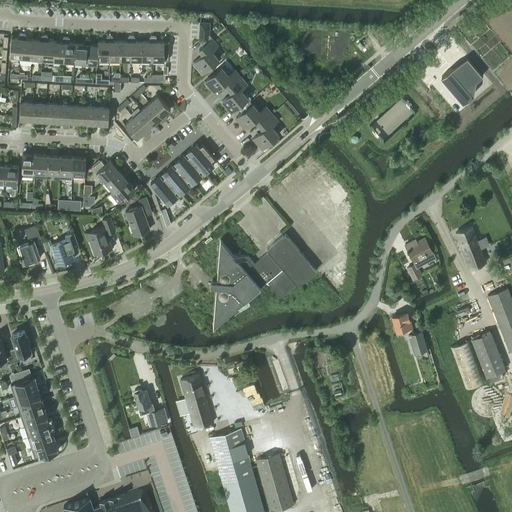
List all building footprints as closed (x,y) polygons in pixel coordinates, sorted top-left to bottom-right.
[(199,41),(202,45),(208,41),(209,32),(205,32),(200,31),(199,31),(199,41)] [(17,59),(19,60),(22,33),(19,33),(17,38),(10,37),(9,56),(17,57),(17,59)] [(24,34),(22,33),(19,60),(20,60),(20,62),(30,63),(30,58),(32,39),(25,39),(24,34)] [(41,62),(43,35),(40,35),(39,40),(32,39),(30,58),(39,59),(38,62),(41,62)] [(52,60),(54,41),(47,40),(46,36),(43,35),(41,62),(46,63),(46,59),(52,60)] [(108,59),(108,36),(105,36),(104,40),(97,40),(97,45),(96,59),(108,59)] [(119,59),(119,40),(113,40),(111,36),(108,36),(108,59),(119,59)] [(130,59),(130,36),(127,36),(126,40),(119,40),(119,59),(130,59)] [(141,59),(141,40),(135,40),(133,36),(130,36),(130,59),(141,59)] [(152,64),(152,60),(152,36),(149,36),(148,40),(141,40),(141,59),(148,59),(148,64),(152,64)] [(164,60),(164,40),(157,40),(155,36),(152,36),(152,60),(164,60)] [(62,64),(65,37),(62,37),(60,42),(54,41),(52,60),(60,60),(60,64),(62,64)] [(68,37),(65,37),(62,64),(64,64),(68,64),(68,61),(74,62),(75,43),(69,42),(68,37)] [(218,59),(211,51),(218,45),(212,38),(208,41),(202,45),(198,49),(203,54),(193,62),(202,73),(218,59)] [(360,42),(357,44),(361,49),(364,46),(367,43),(363,38),(360,42)] [(85,62),(86,39),(84,39),(82,43),(75,43),(74,62),(82,62),(81,65),(85,66),(85,62)] [(96,63),(96,59),(97,45),(91,44),(90,39),(86,39),(85,62),(85,66),(89,66),(89,63),(96,63)] [(452,66),(444,73),(465,98),(474,91),(469,85),(483,72),(468,55),(454,68),(452,66)] [(227,74),(220,67),(204,81),(213,91),(223,82),(227,87),(240,76),(234,69),(227,74)] [(230,111),(246,97),(239,89),(246,83),(240,76),(227,87),(231,92),(221,101),(230,111)] [(120,81),(119,81),(113,81),(112,90),(120,91),(120,81)] [(165,120),(167,118),(165,113),(170,109),(158,95),(150,102),(165,120)] [(31,119),(32,102),(19,101),(18,119),(31,119)] [(44,120),(45,103),(32,102),(31,119),(44,120)] [(165,120),(150,102),(141,109),(153,123),(158,119),(162,122),(165,120)] [(57,121),(57,103),(45,103),(44,120),(57,121)] [(69,121),(70,104),(57,103),(57,121),(69,121)] [(252,103),(236,117),(244,127),(254,119),(259,124),(272,113),(265,105),(259,111),(252,103)] [(82,122),(82,105),(70,104),(69,121),(82,122)] [(94,123),(95,105),(82,105),(82,122),(94,123)] [(107,123),(108,106),(95,105),(94,123),(107,123)] [(148,134),(150,132),(149,127),(153,123),(141,109),(133,116),(148,134)] [(263,129),(253,137),(262,148),(267,143),(271,148),(279,140),(275,136),(278,134),(271,126),(278,120),(272,113),(259,124),(263,129)] [(148,134),(133,116),(124,124),(137,138),(141,134),(146,136),(148,134)] [(187,151),(190,155),(201,168),(204,172),(214,164),(210,160),(214,157),(202,144),(199,147),(196,143),(187,151)] [(33,177),(34,154),(22,154),(21,171),(21,176),(33,177)] [(46,178),(46,173),(45,173),(46,155),(34,154),(33,177),(46,178)] [(201,168),(190,155),(187,157),(184,154),(174,162),(177,165),(189,179),(192,182),(201,174),(198,170),(201,168)] [(58,179),(60,156),(46,155),(45,173),(46,173),(54,173),(54,179),(58,179)] [(71,179),(71,174),(72,157),(60,156),(58,179),(59,179),(59,178),(71,179)] [(84,175),(85,158),(85,157),(72,157),(71,174),(84,175)] [(104,181),(105,181),(118,170),(109,160),(104,164),(101,161),(102,161),(101,160),(100,161),(99,160),(92,165),(93,166),(92,167),(93,168),(96,171),(101,177),(99,179),(102,183),(104,181)] [(165,176),(176,189),(179,193),(189,185),(186,181),(189,179),(177,165),(174,168),(172,164),(162,172),(165,176)] [(18,166),(5,165),(4,182),(12,183),(12,188),(17,188),(17,183),(18,166)] [(113,191),(126,180),(118,170),(105,181),(113,190),(113,191)] [(174,191),(176,189),(165,176),(162,178),(159,175),(150,183),(167,203),(177,195),(174,191)] [(121,200),(135,189),(126,180),(113,191),(113,190),(110,193),(118,203),(121,200)] [(84,185),(83,196),(88,196),(88,195),(91,193),(91,191),(92,185),(84,185)] [(83,196),(83,206),(88,206),(89,206),(94,202),(94,196),(88,196),(88,195),(88,196),(83,196)] [(133,234),(133,235),(149,229),(144,215),(151,212),(145,197),(138,200),(140,206),(125,211),(130,226),(132,226),(134,233),(133,234)] [(90,240),(95,255),(112,248),(107,234),(115,230),(110,216),(102,219),(104,225),(84,233),(87,241),(90,240)] [(23,264),(39,258),(33,240),(40,238),(34,224),(24,229),(28,241),(16,246),(23,264)] [(486,262),(481,248),(487,245),(484,237),(477,240),(472,226),(455,232),(469,269),(486,262)] [(56,265),(73,258),(71,251),(74,250),(73,247),(78,245),(73,232),(64,235),(65,238),(51,244),(54,251),(51,252),(56,265)] [(316,270),(285,233),(266,249),(268,251),(255,263),(248,255),(232,254),(219,240),(216,275),(207,283),(215,292),(213,327),(266,281),(280,297),(297,282),(299,285),(316,270)] [(432,252),(425,237),(416,241),(415,239),(405,244),(414,261),(432,252)] [(413,279),(421,275),(415,263),(407,268),(413,279)] [(453,308),(470,300),(459,272),(441,280),(453,308)] [(510,352),(511,351),(511,299),(507,287),(487,295),(510,352)] [(411,327),(407,313),(404,313),(392,316),(396,332),(411,327)] [(15,348),(10,350),(13,360),(14,361),(32,355),(23,331),(11,335),(15,348)] [(414,354),(427,349),(421,331),(408,335),(414,354)] [(491,331),(471,338),(486,376),(490,375),(492,380),(503,375),(501,370),(505,369),(491,331)] [(0,339),(0,364),(13,360),(10,350),(4,352),(0,339)] [(465,389),(485,381),(470,339),(450,347),(465,389)] [(177,400),(181,415),(189,412),(194,427),(213,421),(199,374),(180,379),(185,398),(177,400)] [(34,377),(10,385),(13,396),(37,388),(34,377)] [(13,396),(8,398),(11,407),(17,406),(41,398),(37,388),(13,396)] [(143,391),(142,390),(140,389),(135,391),(134,393),(140,415),(147,414),(149,421),(157,419),(158,423),(165,420),(162,409),(147,413),(147,411),(154,409),(153,403),(151,404),(147,390),(143,391)] [(41,398),(17,406),(20,416),(44,408),(41,398)] [(44,408),(20,416),(24,427),(47,418),(44,408)] [(47,418),(24,427),(27,437),(51,429),(47,418)] [(51,429),(27,437),(30,447),(54,439),(51,429)] [(54,439),(30,447),(34,458),(58,450),(54,439)] [(310,443),(296,447),(297,449),(286,452),(289,465),(292,464),(297,480),(294,481),(298,494),(309,491),(310,493),(324,489),(310,443)] [(14,446),(6,449),(8,455),(13,453),(16,452),(14,446)] [(13,453),(8,455),(11,466),(17,464),(13,453)] [(231,467),(218,471),(230,511),(245,511),(256,508),(252,495),(250,496),(244,479),(247,478),(243,466),(232,469),(231,467)] [(150,511),(150,509),(150,508),(149,508),(147,501),(148,500),(147,500),(144,492),(144,491),(143,492),(135,494),(135,493),(134,494),(134,495),(127,497),(125,492),(99,501),(100,506),(93,508),(89,498),(63,507),(64,511),(150,511)]
